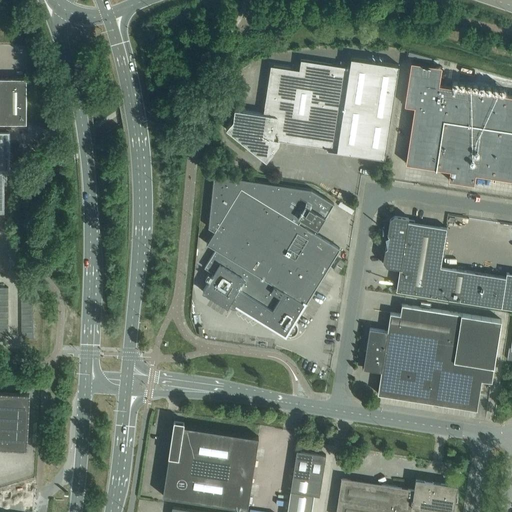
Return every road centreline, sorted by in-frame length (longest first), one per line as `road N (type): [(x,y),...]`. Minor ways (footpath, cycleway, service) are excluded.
road 1 (secondary): [(47,7),(85,154),(91,265),(84,381)]
road 2 (secondary): [(125,376),(138,231),(135,146),(107,15)]
road 3 (unclassified): [(337,410),(370,204),(398,192),(511,209)]
road 4 (unclassified): [(337,410),(181,389)]
road 5 (unclassified): [(486,434),(337,410)]
road 6 (secondary): [(84,381),(71,511)]
road 7 (secondary): [(109,511),(124,389)]
